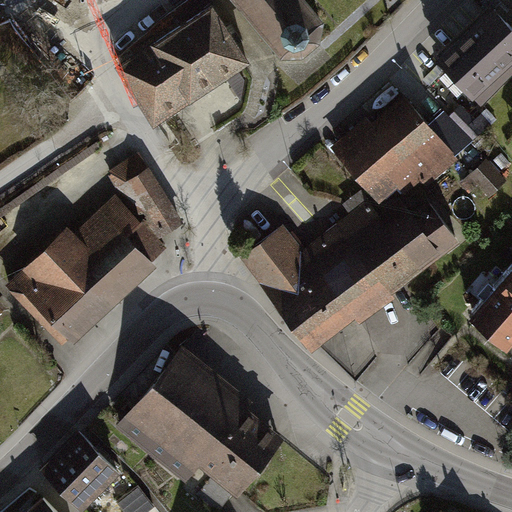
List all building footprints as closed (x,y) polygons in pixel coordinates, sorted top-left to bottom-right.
[(302,0),(237,0),(282,53),(301,53),(316,40),(320,21),(302,0)] [(156,40),(117,66),(156,125),(252,63),(214,5),(156,42),(156,40)] [(446,55),(441,60),(483,105),(511,76),(511,22),(497,6),(446,55)] [(369,114),(332,145),(381,205),(400,190),(405,196),(425,180),(428,184),(459,159),(457,156),(431,124),(407,94),(374,121),(369,114)] [(462,104),(450,115),(474,141),(493,124),(483,112),(476,118),(462,104)] [(446,111),(431,124),(457,156),(474,141),(450,115),(446,111)] [(120,192),(160,239),(186,222),(141,151),(109,172),(120,192)] [(489,159),(462,183),(471,193),(481,184),(492,195),(508,180),(489,159)] [(144,223),(117,193),(76,231),(70,226),(7,286),(64,343),(70,336),(76,342),(159,266),(154,263),(169,249),(144,223)] [(286,223),(243,256),(263,282),(288,316),(315,351),(359,318),(362,321),(395,297),(392,293),(460,242),(429,203),(414,214),(401,197),(381,212),(370,198),(305,248),(286,223)] [(511,281),(484,310),(511,336),(511,281)] [(180,340),(117,422),(185,474),(200,455),(236,483),(279,427),(235,394),(241,386),(180,340)] [(77,423),(37,461),(80,505),(119,467),(77,423)] [(143,484),(121,500),(129,511),(150,511),(159,506),(143,484)] [(61,511),(48,499),(34,511),(61,511)]
